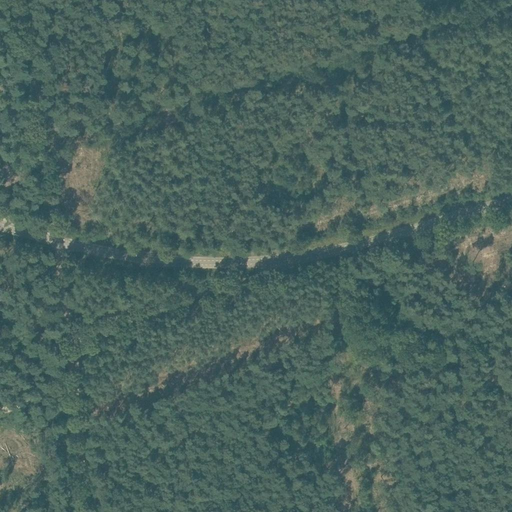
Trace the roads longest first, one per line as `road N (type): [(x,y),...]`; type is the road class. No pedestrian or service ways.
road 1 (track): [(90,511),(27,0)]
road 2 (tertiary): [(511,199),(380,239),(275,259),(189,262),(57,242)]
road 3 (track): [(68,334),(330,251)]
